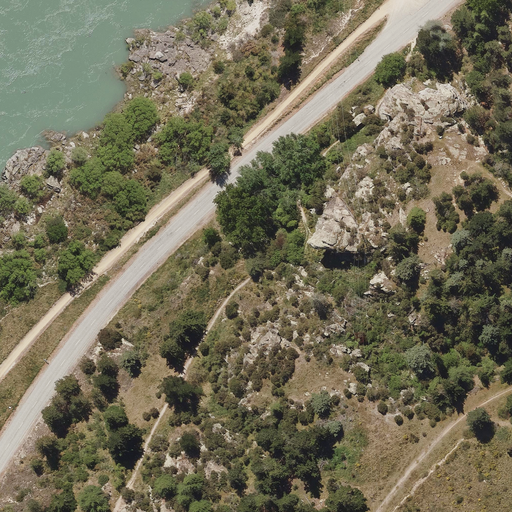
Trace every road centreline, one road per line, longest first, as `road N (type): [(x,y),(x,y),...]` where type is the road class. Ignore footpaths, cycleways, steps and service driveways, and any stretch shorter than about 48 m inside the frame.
road 1 (tertiary): [(0,452),(126,277),(439,0)]
road 2 (track): [(376,511),(450,426),(511,387)]
